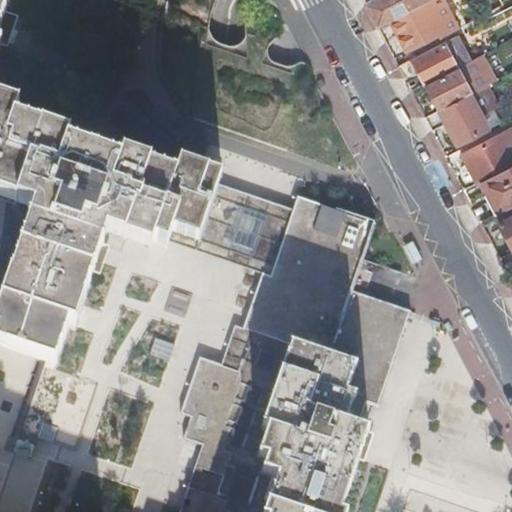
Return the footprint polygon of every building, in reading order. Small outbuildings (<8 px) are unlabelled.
[(105,246),(109,236),(114,237),(153,251),(155,246),(169,250),(170,246),(173,238),(199,247),(218,188),(221,177),(181,163),(178,174),(123,156),(121,162),(67,145),(70,138),(39,128),(14,120),(18,108),(0,102),(0,49),(2,43),(0,42),(0,30),(9,0),(0,0),(0,198),(34,211),(0,312),(0,348),(56,368),(70,328),(77,330),(105,246)] [(373,0),(365,5),(377,27),(389,20),(428,0),(373,0)] [(436,36),(438,40),(457,30),(440,0),(428,0),(389,20),(405,51),(436,36)] [(410,60),(424,85),(468,62),(455,37),(410,60)] [(488,85),(494,81),(479,57),(468,62),(424,85),(438,111),(488,85)] [(425,118),(432,131),(445,124),(456,146),(488,130),(484,121),(481,116),(499,107),(488,85),(438,111),(425,118)] [(511,128),(461,154),(476,183),(480,182),(511,165),(511,128)] [(487,195),(498,215),(511,207),(511,165),(480,182),(486,191),(487,195)] [(480,182),(476,183),(482,194),(486,191),(480,182)] [(170,246),(225,264),(263,277),(273,280),(294,214),(246,197),(218,188),(199,247),(173,238),(170,246)] [(483,198),(494,217),(498,215),(487,195),(483,198)] [(372,432),(349,424),(357,401),(380,409),(412,313),(354,293),(376,227),(299,201),(294,214),(273,280),(263,277),(244,332),(255,335),(258,337),(254,351),(251,359),(246,377),(202,362),(183,418),(193,422),(186,443),(194,446),(187,468),(209,475),(203,493),(191,490),(183,511),(344,511),(366,448),(372,432)] [(511,251),(511,216),(498,224),(511,251)] [(403,478),(390,473),(380,500),(412,511),(491,511),(496,499),(408,466),(403,478)]
